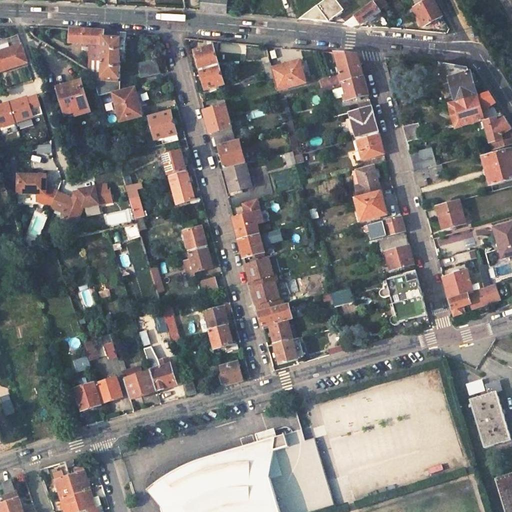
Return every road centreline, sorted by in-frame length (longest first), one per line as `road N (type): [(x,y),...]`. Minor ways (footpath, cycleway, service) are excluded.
road 1 (unclassified): [(266,383),(168,19)]
road 2 (unclassified): [(445,337),(367,40)]
road 3 (unclassified): [(168,19),(367,40)]
road 4 (unclassified): [(266,383),(445,337)]
road 5 (unclassified): [(99,433),(266,383)]
road 6 (unclassified): [(0,10),(168,19)]
